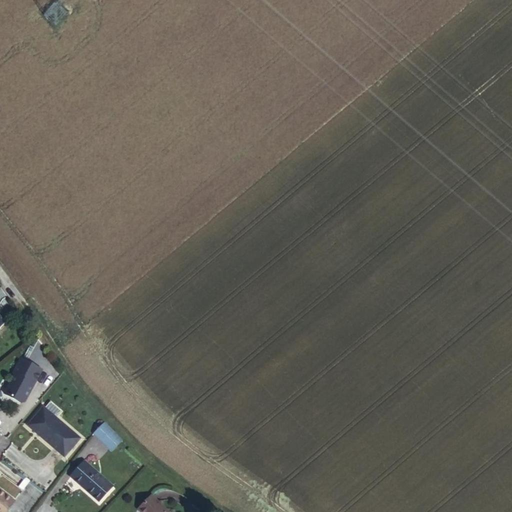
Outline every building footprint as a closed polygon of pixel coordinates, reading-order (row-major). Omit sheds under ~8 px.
[(24,404),(43,373),(21,360),(12,374),(14,375),(3,394),(20,405),(24,404)] [(42,412),(27,430),(63,461),(79,443),(42,412)] [(121,443),(101,427),(91,440),(111,455),(121,443)] [(68,476),(95,503),(108,487),(81,461),(68,476)] [(7,511),(13,505),(0,494),(0,511),(7,511)] [(161,511),(146,497),(133,511),(134,511),(161,511)]
